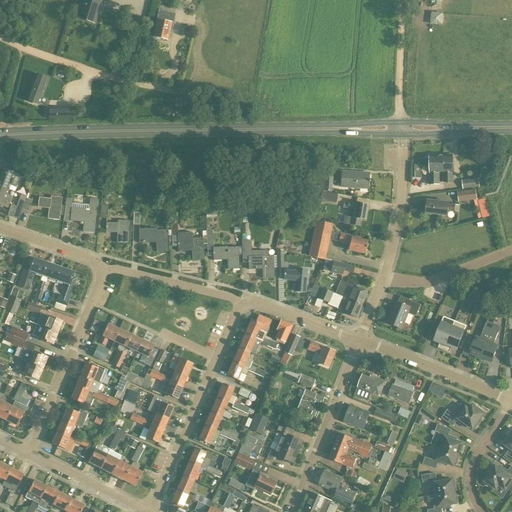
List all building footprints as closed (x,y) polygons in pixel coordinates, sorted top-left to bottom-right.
[(94,24),(96,16),(101,0),(81,0),(76,18),(94,24)] [(175,14),(158,10),(156,20),(158,20),(154,37),(166,40),(168,33),(170,33),(175,14)] [(36,74),(26,99),(39,104),(48,79),(36,74)] [(73,119),(73,108),(49,108),(49,119),(73,119)] [(485,169),(492,169),(491,153),(485,154),(485,161),(484,161),(485,169)] [(439,173),(443,173),(444,173),(443,156),(430,157),(430,174),(429,174),(429,185),(439,185),(439,173)] [(452,183),(452,173),(452,156),(443,156),(444,173),(443,173),(443,183),(452,183)] [(412,177),(421,178),(422,162),(413,161),(412,177)] [(34,175),(36,171),(24,167),(22,171),(34,175)] [(0,168),(0,187),(8,191),(10,185),(15,187),(19,176),(0,168)] [(368,189),(369,174),(341,172),(340,187),(368,189)] [(319,191),(332,192),(333,177),(324,176),(324,182),(320,182),(319,191)] [(463,190),(479,187),(478,179),(462,181),(463,190)] [(6,195),(8,191),(0,187),(0,205),(7,208),(11,197),(6,195)] [(458,203),(476,200),(475,190),(457,192),(458,203)] [(319,199),(335,203),(337,195),(320,191),(319,199)] [(16,208),(28,212),(32,200),(26,198),(26,196),(21,194),(16,208)] [(511,204),(511,196),(497,203),(505,223),(507,223),(510,222),(511,221),(511,220),(506,207),(511,204)] [(59,221),(62,198),(50,197),(50,199),(39,198),(37,208),(48,209),(47,219),(59,221)] [(480,218),(491,216),(486,198),(476,201),(480,218)] [(94,233),(96,211),(97,200),(89,199),(88,211),(85,210),(71,208),(72,199),(66,199),(63,221),(70,221),(83,222),(82,232),(94,233)] [(425,214),(441,216),(447,216),(447,212),(454,213),(455,205),(449,204),(449,203),(427,201),(425,214)] [(354,210),(353,218),(351,217),(349,225),(359,227),(360,220),(365,221),(368,205),(355,203),(348,202),(346,209),(354,210)] [(106,219),(108,205),(101,204),(99,218),(106,219)] [(206,216),(216,216),(216,206),(205,207),(206,216)] [(128,244),(129,221),(117,221),(117,223),(106,223),(105,233),(117,233),(116,243),(128,244)] [(329,240),(331,232),(332,225),(316,221),(308,257),(325,260),(329,240)] [(171,237),(177,237),(178,251),(191,250),(192,261),(204,260),(202,238),(192,239),(191,233),(177,234),(177,225),(171,225),(171,237)] [(156,253),(168,252),(167,230),(156,230),(156,229),(138,229),(139,243),(155,242),(156,253)] [(338,242),(340,234),(331,232),(329,240),(338,242)] [(364,254),(367,242),(360,240),(360,238),(340,234),(338,242),(349,245),(347,251),(364,254)] [(262,279),(274,279),(273,257),(267,257),(267,251),(251,251),(250,242),(241,240),(242,263),(248,263),(248,269),(262,269),(262,279)] [(238,247),(227,248),(227,247),(212,248),(213,260),(227,259),(227,270),(239,269),(238,247)] [(34,273),(42,276),(47,263),(32,258),(28,270),(24,268),(18,287),(28,290),(34,273)] [(323,271),(342,276),(345,264),(325,260),(323,271)] [(48,278),(55,281),(60,268),(47,263),(42,276),(40,281),(46,283),(48,278)] [(74,273),(60,268),(55,281),(65,284),(61,296),(58,295),(56,303),(67,306),(77,278),(72,277),(74,273)] [(305,293),(307,270),(295,269),(295,272),(284,271),(283,280),(294,281),(293,292),(305,293)] [(6,281),(12,283),(15,275),(9,273),(6,281)] [(36,289),(43,292),(46,283),(40,281),(36,289)] [(365,292),(365,291),(355,287),(340,281),(338,288),(344,290),(341,297),(361,305),(367,292),(365,292)] [(14,287),(11,295),(22,299),(25,291),(14,287)] [(342,312),(342,313),(356,319),(357,315),(358,316),(360,315),(362,310),(361,308),(360,308),(362,305),(361,305),(341,297),(333,294),(333,293),(320,288),(316,299),(328,303),(327,305),(336,308),(336,309),(342,312)] [(0,304),(7,306),(9,299),(0,296),(0,304)] [(420,305),(409,300),(406,306),(395,302),(387,323),(402,329),(408,313),(416,316),(420,305)] [(502,302),(497,316),(506,319),(509,303),(502,302)] [(28,303),(26,309),(39,313),(41,308),(28,303)] [(471,314),(477,316),(481,305),(476,303),(471,314)] [(501,304),(498,303),(497,303),(495,304),(492,308),(486,323),(492,325),(501,304)] [(489,314),(479,310),(477,315),(487,319),(489,314)] [(9,325),(14,315),(6,311),(1,321),(9,325)] [(43,328),(57,334),(62,322),(47,316),(40,314),(38,320),(45,323),(43,328)] [(446,345),(455,322),(444,317),(434,341),(446,345)] [(259,330),(261,325),(251,320),(244,334),(255,339),(261,341),(260,344),(266,347),(268,344),(269,345),(270,342),(263,339),(266,333),(259,330)] [(276,338),(277,338),(284,341),(284,342),(292,324),(282,321),(280,320),(276,329),(280,331),(276,338)] [(455,322),(446,345),(457,349),(464,332),(466,326),(457,323),(455,322)] [(108,339),(113,342),(119,329),(107,324),(102,336),(98,343),(104,346),(108,339)] [(468,355),(479,360),(487,339),(492,327),(485,324),(479,339),(475,338),(468,355)] [(57,334),(43,328),(37,326),(36,330),(34,330),(31,336),(38,339),(52,345),(57,334)] [(492,327),(487,339),(479,360),(490,364),(497,346),(493,345),(499,329),(492,327)] [(17,329),(14,337),(25,341),(29,334),(17,329)] [(125,347),(130,335),(119,329),(113,342),(119,345),(117,349),(123,351),(125,347)] [(255,339),(244,334),(238,348),(249,353),(249,352),(252,354),(255,347),(252,346),(255,339)] [(291,356),(299,338),(291,334),(283,353),(291,356)] [(136,353),(142,340),(130,335),(125,347),(130,349),(136,353)] [(25,341),(14,337),(11,344),(22,349),(25,341)] [(148,358),(154,346),(142,340),(136,353),(142,355),(139,362),(150,367),(153,360),(148,358)] [(268,344),(266,347),(274,350),(277,345),(270,342),(269,345),(268,344)] [(328,368),(334,352),(324,348),(324,347),(311,342),(307,350),(320,355),(317,363),(328,368)] [(109,351),(97,346),(92,357),(104,362),(109,351)] [(19,360),(26,363),(28,364),(42,370),(47,358),(33,352),(24,348),(19,360)] [(232,362),(243,367),(249,353),(238,348),(232,362)] [(162,364),(167,353),(161,350),(155,361),(162,364)] [(125,354),(122,352),(119,351),(112,366),(119,368),(125,354)] [(175,370),(187,376),(192,364),(173,356),(170,362),(177,365),(175,370)] [(243,367),(232,362),(226,376),(237,381),(243,367)] [(42,370),(28,364),(26,363),(24,367),(19,365),(17,372),(23,374),(23,375),(37,381),(42,370)] [(98,369),(85,363),(80,375),(93,381),(101,384),(107,370),(98,366),(98,369)] [(247,371),(254,374),(255,372),(257,373),(258,369),(250,366),(247,371)] [(255,372),(254,374),(262,378),(265,372),(258,369),(257,373),(255,372)] [(157,377),(159,374),(151,370),(148,377),(155,379),(156,376),(157,377)] [(170,382),(182,388),(187,376),(175,370),(170,382)] [(166,377),(159,374),(157,377),(156,376),(155,379),(163,383),(165,379),(166,377)] [(311,389),(315,380),(300,374),(297,383),(311,389)] [(386,382),(363,374),(358,388),(379,396),(379,395),(380,396),(386,382)] [(93,381),(80,375),(75,387),(93,394),(96,395),(97,392),(101,384),(93,381)] [(142,381),(136,378),(133,384),(139,386),(142,381)] [(182,388),(170,382),(165,379),(163,383),(159,392),(177,400),(182,388)] [(429,391),(433,394),(439,385),(433,382),(429,391)] [(216,398),(227,403),(233,389),(222,384),(216,398)] [(409,405),(413,393),(393,385),(388,397),(409,405)] [(20,387),(16,393),(18,394),(17,395),(21,397),(24,390),(25,389),(22,388),(20,387)] [(92,397),(93,394),(75,387),(70,399),(83,404),(90,407),(93,400),(91,399),(92,397)] [(305,400),(320,406),(323,398),(315,394),(315,395),(304,391),(301,399),(305,400)] [(116,407),(118,401),(97,392),(96,395),(93,394),(92,397),(116,407)] [(26,407),(18,403),(21,397),(17,395),(18,394),(16,393),(10,406),(12,407),(5,421),(16,427),(26,407)] [(210,412),(221,417),(227,403),(216,398),(210,412)] [(155,414),(168,420),(173,408),(154,399),(151,406),(158,408),(155,414)] [(314,421),(320,406),(305,400),(301,399),(295,413),(314,421)] [(12,407),(10,406),(0,400),(0,418),(5,421),(12,407)] [(231,408),(238,411),(239,408),(241,409),(242,406),(234,402),(231,408)] [(239,408),(238,411),(246,414),(249,409),(242,406),(241,409),(239,408)] [(363,430),(370,413),(350,406),(344,422),(363,430)] [(477,423),(483,414),(482,414),(483,412),(478,409),(477,410),(472,406),(469,410),(465,407),(461,414),(459,412),(455,416),(447,411),(442,418),(453,426),(456,421),(466,428),(467,426),(472,429),(474,428),(475,429),(479,424),(477,423)] [(399,414),(408,418),(411,411),(402,407),(399,414)] [(79,410),(78,413),(66,408),(61,420),(74,426),(74,425),(81,429),(87,414),(79,410)] [(389,422),(392,414),(377,409),(374,416),(389,422)] [(433,421),(437,415),(425,409),(418,422),(422,424),(426,417),(433,421)] [(221,417),(210,412),(204,426),(215,430),(221,417)] [(256,434),(263,417),(256,413),(248,430),(256,434)] [(138,420),(140,417),(132,414),(129,420),(135,423),(137,420),(138,420)] [(145,423),(163,431),(168,420),(155,414),(153,421),(147,419),(146,420),(140,417),(138,420),(137,420),(135,423),(143,426),(145,423)] [(249,426),(251,420),(245,417),(243,423),(249,426)] [(69,437),(74,426),(61,420),(56,432),(69,437)] [(145,423),(143,426),(142,428),(148,431),(145,438),(157,443),(163,431),(145,423)] [(461,452),(464,445),(456,442),(457,439),(448,436),(450,430),(438,425),(435,432),(439,433),(437,440),(443,443),(441,449),(458,455),(459,451),(461,452)] [(215,430),(204,426),(198,440),(209,445),(212,438),(217,440),(220,435),(221,433),(215,430)] [(276,432),(283,434),(278,445),(296,452),(301,442),(288,436),(290,431),(279,426),(276,432)] [(115,435),(120,438),(120,439),(123,440),(127,433),(118,428),(115,435)] [(229,437),(230,433),(222,430),(221,433),(220,435),(226,438),(227,436),(229,437)] [(248,430),(244,440),(261,448),(262,448),(266,439),(248,430)] [(387,442),(396,445),(400,432),(391,430),(387,442)] [(69,437),(56,432),(51,444),(64,449),(69,437)] [(227,436),(226,438),(234,442),(237,436),(230,433),(229,437),(227,436)] [(353,437),(352,439),(339,434),(334,446),(347,452),(348,450),(360,454),(359,455),(368,459),(373,445),(353,437)] [(120,439),(120,438),(115,435),(111,441),(114,443),(113,445),(116,446),(120,439)] [(73,442),(81,446),(82,443),(81,442),(83,439),(76,436),(73,442)] [(89,445),(90,443),(83,439),(81,442),(82,443),(81,446),(85,447),(88,449),(89,445)] [(127,445),(134,449),(137,442),(130,439),(127,445)] [(261,448),(244,440),(238,453),(249,458),(252,451),(258,454),(261,448)] [(114,443),(111,441),(107,449),(113,452),(116,446),(113,445),(114,443)] [(391,447),(377,442),(375,448),(389,454),(391,447)] [(92,447),(89,445),(88,449),(85,447),(79,458),(84,461),(92,447)] [(292,463),(296,452),(278,445),(276,451),(270,449),(266,459),(272,461),(274,456),(292,463)] [(346,454),(347,452),(334,446),(329,459),(343,465),(343,464),(353,468),(357,458),(346,454)] [(134,454),(140,457),(143,450),(138,447),(134,454)] [(202,459),(205,452),(194,448),(188,462),(199,467),(199,466),(205,469),(206,466),(208,462),(202,459)] [(88,463),(100,469),(107,455),(95,449),(88,463)] [(458,455),(441,449),(438,457),(434,455),(432,460),(425,458),(423,465),(435,469),(438,463),(447,467),(448,464),(455,467),(458,460),(456,459),(458,455)] [(238,453),(234,463),(249,470),(254,461),(238,453)] [(140,457),(134,454),(131,461),(136,464),(140,457)] [(100,469),(111,475),(118,461),(107,455),(100,469)] [(123,481),(130,467),(118,461),(111,475),(123,481)] [(199,467),(188,462),(182,476),(193,481),(199,467)] [(388,465),(381,462),(378,468),(385,471),(386,471),(388,465)] [(0,478),(4,480),(10,469),(0,463),(0,478)] [(377,475),(380,469),(364,463),(362,468),(377,475)] [(205,469),(203,472),(218,478),(221,473),(206,466),(205,469)] [(490,473),(484,481),(485,482),(484,483),(489,487),(490,485),(496,489),(498,485),(505,490),(511,480),(511,467),(508,472),(502,467),(500,470),(495,466),(494,468),(492,467),(489,472),(490,473)] [(142,473),(130,467),(123,481),(135,487),(142,473)] [(394,478),(406,482),(409,472),(397,468),(394,478)] [(15,492),(23,475),(10,469),(4,480),(2,485),(15,492)] [(267,480),(268,478),(260,473),(260,474),(252,471),(249,478),(256,481),(253,487),(269,494),(270,493),(271,493),(273,490),(272,489),(274,483),(267,480)] [(357,493),(339,486),(342,478),(325,471),(319,485),(336,493),(334,498),(350,508),(357,493)] [(455,488),(454,480),(446,481),(445,479),(436,480),(435,474),(422,476),(423,483),(430,482),(431,488),(435,487),(436,495),(454,492),(454,488),(455,488)] [(193,481),(182,476),(176,490),(187,495),(193,481)] [(356,487),(364,491),(369,481),(361,476),(356,487)] [(228,485),(240,490),(243,483),(231,478),(228,485)] [(34,511),(38,504),(47,487),(34,480),(28,492),(28,491),(25,498),(32,501),(29,507),(32,508),(32,510),(34,511)] [(52,505),(58,493),(47,487),(38,504),(44,507),(43,510),(47,511),(49,511),(53,505),(52,505)] [(228,503),(231,504),(235,496),(233,495),(235,490),(228,487),(226,492),(229,494),(226,500),(228,501),(228,503)] [(193,497),(187,495),(176,490),(170,504),(181,509),(184,502),(189,504),(191,499),(193,497)] [(12,507),(17,496),(10,492),(4,503),(12,507)] [(454,492),(436,495),(438,503),(434,504),(435,510),(428,511),(427,511),(441,511),(441,509),(450,508),(450,505),(458,503),(457,496),(455,496),(454,492)] [(52,505),(53,505),(65,511),(71,499),(58,493),(52,505)] [(326,511),(331,502),(312,493),(306,507),(317,511),(326,511)] [(191,499),(198,502),(199,500),(201,500),(202,497),(194,494),(193,497),(191,499)] [(199,500),(198,502),(207,506),(209,501),(202,497),(201,500),(199,500)] [(80,511),(84,506),(71,499),(65,511),(67,511),(80,511)] [(231,511),(228,510),(231,504),(228,503),(228,501),(226,500),(223,507),(224,508),(221,511),(231,511)] [(221,511),(224,508),(223,507),(213,503),(211,508),(209,507),(207,511),(221,511)]
